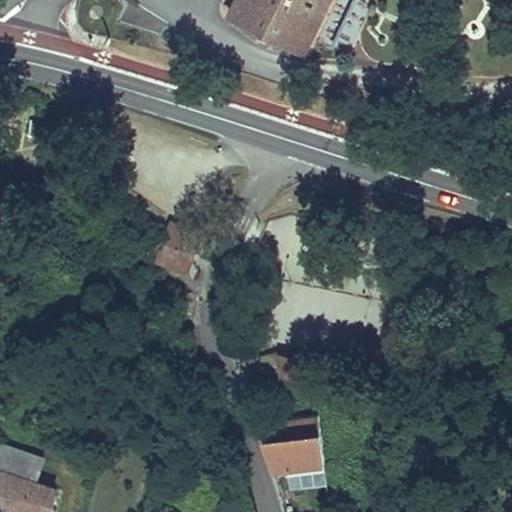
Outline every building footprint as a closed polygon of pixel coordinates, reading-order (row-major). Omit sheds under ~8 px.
[(236,0),(230,15),(303,50),(328,0),(236,0)] [(279,203),(261,207),(257,215),(278,209),(320,222),(325,217),(279,203)] [(158,217),(151,238),(183,249),(190,228),(158,217)] [(151,238),(144,260),(177,271),(183,249),(151,238)] [(315,363),(315,359),(283,351),(280,351),(281,366),(315,363)] [(317,379),(315,363),(281,366),(283,383),(317,379)] [(262,433),(266,471),(286,469),(288,488),(326,484),(318,413),(281,417),(282,431),(262,433)] [(0,439),(0,466),(36,480),(45,457),(0,439)] [(0,507),(3,508),(17,511),(53,511),(59,489),(36,480),(0,466),(0,507)] [(207,511),(218,472),(196,466),(184,511),(207,511)] [(292,492),(291,499),(320,503),(321,496),(292,492)] [(291,499),(288,511),(318,511),(320,503),(291,499)]
